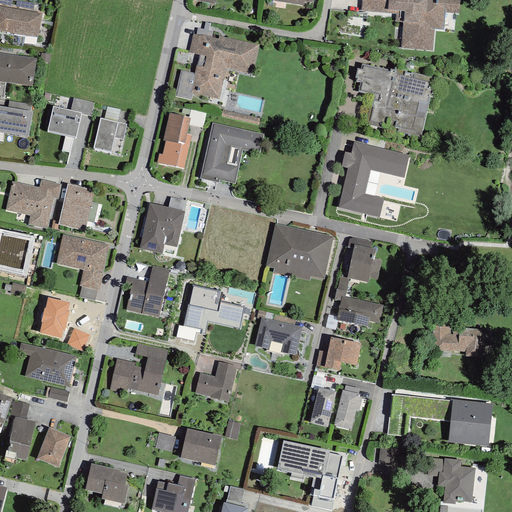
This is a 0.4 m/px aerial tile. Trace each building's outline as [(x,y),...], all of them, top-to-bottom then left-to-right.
[(401,48),(432,51),(434,29),(443,29),(444,12),(458,14),(459,0),(361,0),(361,11),(397,13),(396,21),(403,22),(401,48)] [(33,9),(34,4),(17,1),(16,7),(33,9)] [(0,30),(38,37),(42,13),(0,6),(0,30)] [(196,35),(211,37),(212,32),(208,31),(203,30),(197,29),(196,35)] [(194,75),(190,93),(193,93),(218,99),(225,67),(253,73),(259,45),(220,36),(219,39),(211,37),(196,35),(193,34),(188,53),(199,55),(197,65),(196,65),(194,73),(194,75)] [(0,81),(31,86),(36,58),(0,53),(0,81)] [(50,55),(41,53),(39,61),(49,63),(50,55)] [(387,70),(362,64),(361,69),(357,68),(354,78),(356,79),(355,81),(360,82),(357,92),(372,96),(365,123),(383,127),(383,125),(398,128),(398,131),(420,136),(434,77),(410,71),(410,73),(407,72),(407,70),(394,67),(394,70),(391,69),(390,72),(387,71),(387,70)] [(191,100),(193,93),(190,93),(194,75),(194,73),(180,71),(175,96),(191,100)] [(81,113),(81,114),(91,117),(94,103),(73,99),(70,110),(81,113)] [(8,108),(30,112),(31,105),(9,101),(8,108)] [(0,132),(3,133),(28,137),(32,112),(30,112),(8,108),(0,106),(0,132)] [(53,106),(47,131),(65,135),(74,137),(76,138),(81,114),(81,113),(70,110),(53,106)] [(104,119),(117,122),(120,109),(107,107),(104,119)] [(190,118),(189,125),(203,128),(206,113),(182,108),(181,116),(190,118)] [(157,163),(183,169),(191,135),(187,134),(189,125),(190,118),(181,116),(169,113),(163,141),(165,141),(162,155),(158,154),(157,163)] [(92,149),(119,155),(127,124),(117,122),(104,119),(100,118),(92,149)] [(212,123),(200,179),(219,183),(219,180),(235,184),(242,150),(259,155),(264,135),(212,123)] [(70,153),(74,137),(65,135),(61,151),(70,153)] [(24,139),(22,138),(21,139),(19,140),(18,141),(17,143),(17,145),(18,147),(19,148),(20,149),(22,150),(24,150),(26,149),(27,148),(28,146),(28,144),(28,142),(27,141),(26,139),(24,139)] [(338,208),(379,218),(383,199),(364,194),(370,170),(403,178),(409,155),(354,142),(351,153),(348,168),(338,208)] [(341,167),(348,168),(351,153),(345,152),(341,167)] [(61,184),(41,180),(39,188),(12,181),(5,210),(30,216),(28,225),(46,229),(54,199),(57,199),(61,184)] [(58,224),(84,231),(87,221),(93,223),(98,203),(91,202),(94,190),(67,184),(58,224)] [(168,207),(183,211),(186,201),(171,198),(168,207)] [(168,207),(149,203),(139,248),(162,254),(164,244),(176,247),(185,211),(183,211),(168,207)] [(333,237),(275,224),(265,267),(274,269),(273,272),(309,280),(310,275),(323,278),(333,237)] [(0,269),(25,275),(34,237),(0,229),(0,269)] [(109,245),(62,235),(56,264),(82,270),(79,286),(81,286),(97,290),(99,291),(109,245)] [(354,245),(371,248),(373,242),(353,238),(349,239),(347,248),(353,249),(354,245)] [(371,248),(354,245),(353,249),(347,278),(349,279),(368,283),(369,278),(377,280),(382,259),(373,257),(375,249),(371,248)] [(148,282),(126,277),(125,283),(132,285),(126,310),(158,317),(169,270),(152,266),(148,282)] [(346,291),(349,279),(347,278),(340,277),(337,289),(346,291)] [(24,296),(26,286),(12,283),(11,285),(10,291),(10,293),(24,296)] [(220,292),(192,285),(183,326),(202,330),(201,334),(205,335),(207,322),(240,329),(245,307),(221,301),(223,292),(220,292)] [(95,300),(97,290),(81,286),(79,297),(95,300)] [(345,297),(346,291),(337,289),(334,299),(340,301),(342,296),(345,297)] [(345,297),(342,296),(340,301),(336,320),(367,327),(369,321),(379,323),(383,305),(345,297)] [(39,333),(61,338),(63,331),(64,331),(69,311),(68,310),(70,303),(48,297),(45,309),(44,308),(41,322),(42,322),(39,333)] [(301,327),(261,318),(254,346),(269,350),(271,341),(283,344),(280,352),(295,356),(301,327)] [(465,356),(482,358),(484,330),(450,327),(450,323),(433,323),(431,345),(439,347),(441,352),(466,352),(465,356)] [(83,352),(90,335),(73,328),(66,345),(83,352)] [(361,343),(330,337),(327,352),(324,367),(339,370),(341,362),(356,365),(361,343)] [(76,356),(21,343),(19,353),(29,356),(24,376),(68,387),(76,356)] [(135,363),(116,359),(110,390),(126,394),(127,389),(158,395),(168,350),(137,344),(135,354),(147,357),(144,368),(134,366),(135,363)] [(324,367),(327,352),(319,351),(316,366),(324,367)] [(199,373),(195,393),(210,397),(210,398),(228,402),(237,366),(218,362),(214,377),(199,373)] [(323,389),(326,378),(314,375),(310,387),(318,389),(318,387),(323,389)] [(344,391),(358,394),(359,389),(345,386),(344,391)] [(67,402),(69,392),(47,387),(45,397),(67,402)] [(323,389),(318,387),(318,389),(310,423),(327,427),(336,392),(323,389)] [(344,391),(342,390),(333,426),(351,430),(356,411),(359,412),(362,398),(359,397),(359,394),(358,394),(344,391)] [(3,424),(12,398),(2,394),(0,393),(0,432),(3,424)] [(448,442),(488,446),(493,404),(452,400),(452,401),(391,395),(387,435),(407,437),(409,416),(451,420),(448,442)] [(13,401),(10,415),(26,418),(29,404),(13,401)] [(30,447),(36,422),(15,417),(9,442),(10,442),(8,451),(6,451),(4,458),(15,460),(16,458),(26,460),(30,447)] [(228,421),(224,437),(236,440),(240,424),(228,421)] [(48,428),(36,459),(58,468),(70,436),(48,428)] [(180,458),(215,466),(221,437),(187,429),(180,458)] [(172,452),(176,437),(159,433),(155,448),(172,452)] [(330,451),(283,441),(276,469),(292,472),(291,476),(302,478),(303,474),(314,476),(310,495),(314,495),(312,505),(330,509),(342,456),(329,453),(330,451)] [(401,448),(381,446),(379,464),(399,466),(401,448)] [(428,476),(438,476),(439,472),(442,472),(443,460),(429,458),(428,476)] [(456,501),(471,503),(475,468),(460,467),(460,460),(444,458),(443,460),(442,472),(439,472),(438,476),(437,486),(444,487),(442,503),(455,504),(456,501)] [(120,470),(91,463),(85,490),(102,494),(101,499),(124,504),(128,486),(124,485),(127,473),(120,472),(120,470)] [(177,485),(158,481),(151,509),(164,511),(187,511),(195,479),(179,475),(177,485)] [(241,504),(244,490),(230,486),(226,500),(241,504)] [(247,511),(248,509),(246,508),(247,505),(241,504),(226,500),(225,503),(223,502),(220,511),(247,511)]
